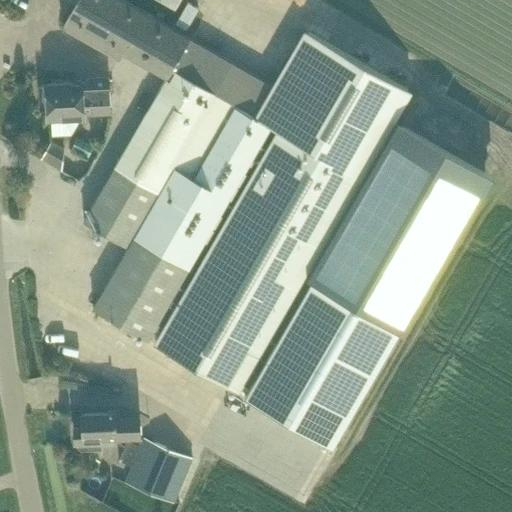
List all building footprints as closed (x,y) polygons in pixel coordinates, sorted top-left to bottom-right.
[(259,355),(269,338),(362,177),(372,160),(412,91),(304,29),(272,84),(190,37),(124,0),(76,0),(61,26),(118,60),(122,52),(165,78),(82,220),(127,246),(91,308),(148,340),(169,303),(175,307),(154,342),(239,391),(259,355)] [(82,119),(82,114),(111,113),(109,77),(88,77),(87,83),(48,83),(48,85),(40,85),(41,108),(46,108),(47,120),(82,119)] [(269,338),(259,355),(270,361),(249,397),(336,447),(490,181),(403,130),(383,166),(372,160),(362,177),(373,183),(279,344),(269,338)] [(51,140),(40,157),(61,169),(64,148),(51,140)] [(111,357),(107,367),(128,377),(133,367),(111,357)] [(140,420),(116,420),(116,410),(81,412),(82,427),(74,427),(75,443),(83,449),(101,448),(102,439),(117,438),(141,437),(140,420)] [(144,437),(140,446),(126,440),(118,460),(132,466),(126,481),(174,502),(192,457),(144,437)]
